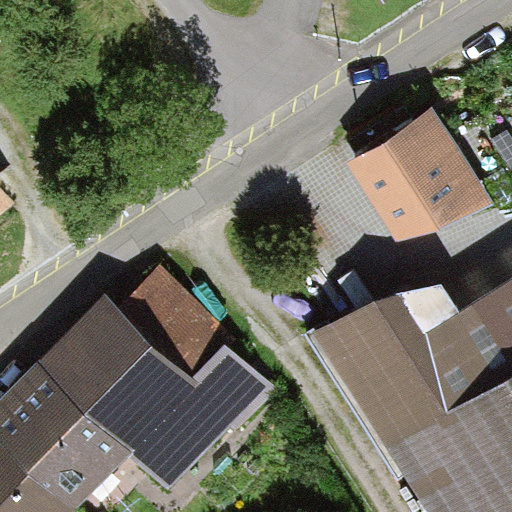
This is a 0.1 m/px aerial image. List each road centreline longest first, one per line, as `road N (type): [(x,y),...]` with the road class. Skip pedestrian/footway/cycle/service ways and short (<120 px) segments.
road 1 (unclassified): [(0,331),(306,135)]
road 2 (unclassified): [(306,135),(501,0)]
road 3 (unclassified): [(306,135),(204,0)]
